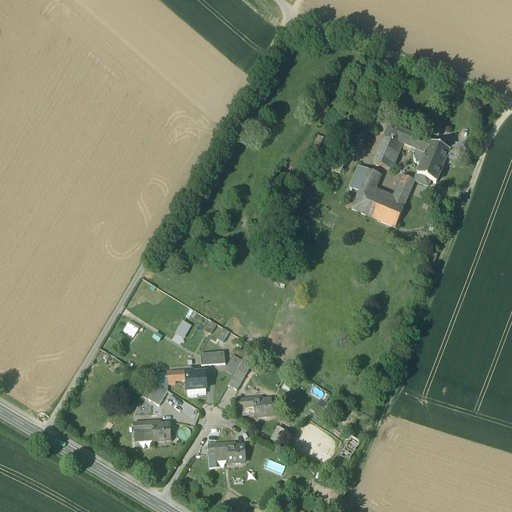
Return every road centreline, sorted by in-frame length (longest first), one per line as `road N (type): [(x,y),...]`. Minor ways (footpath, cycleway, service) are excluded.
road 1 (track): [(42,436),(292,14)]
road 2 (track): [(468,192),(351,490)]
road 3 (track): [(504,101),(300,21),(275,0)]
road 4 (secondary): [(170,511),(0,410)]
